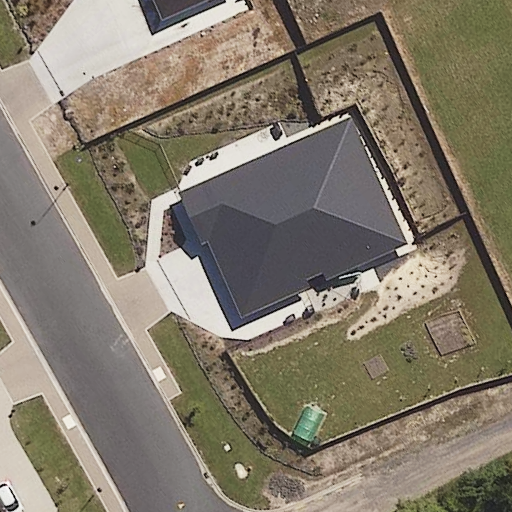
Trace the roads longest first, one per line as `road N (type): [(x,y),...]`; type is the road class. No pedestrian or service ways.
road 1 (residential): [(169,511),(0,201)]
road 2 (residential): [(327,511),(511,427)]
